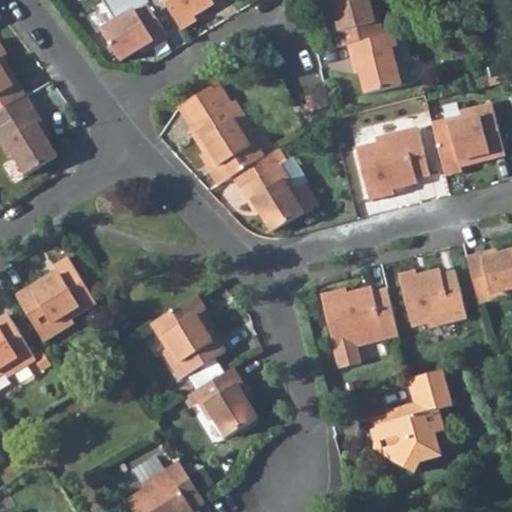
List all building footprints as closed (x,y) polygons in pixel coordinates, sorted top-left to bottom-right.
[(145,0),(142,0),(119,15),(121,18),(102,31),(121,62),(141,50),(143,54),(169,38),(145,0)] [(163,0),(181,30),(197,21),(195,17),(215,5),(212,0),(163,0)] [(331,0),(336,16),(332,18),(340,47),(349,45),(385,35),(376,6),(372,7),(370,0),(331,0)] [(385,35),(349,45),(357,74),(362,73),(367,95),(403,86),(397,63),(402,62),(395,33),(385,35)] [(0,113),(27,97),(3,58),(7,56),(0,43),(0,113)] [(180,108),(193,129),(232,104),(219,84),(180,108)] [(326,92),(305,97),(309,112),(329,106),(326,92)] [(49,135),(27,97),(0,113),(0,141),(10,159),(14,156),(26,176),(58,157),(45,137),(49,135)] [(193,129),(191,130),(215,169),(211,171),(220,186),(234,177),(265,158),(249,132),(253,130),(235,102),(232,104),(193,129)] [(460,167),(505,156),(492,105),(460,113),(461,117),(432,125),(445,176),(461,172),(460,167)] [(376,144),(356,149),(369,200),(394,194),(393,189),(417,183),(416,178),(429,175),(418,128),(375,139),(376,144)] [(265,158),(234,177),(258,215),(262,213),(274,233),(306,213),(293,193),(297,191),(273,153),(265,158)] [(293,193),(306,213),(320,204),(308,184),(297,191),(293,193)] [(497,251),(468,258),(480,303),(509,295),(508,290),(511,289),(511,251),(499,255),(497,251)] [(57,273),(17,298),(45,343),(75,324),(72,320),(98,305),(70,259),(55,268),(57,273)] [(417,272),(399,276),(412,327),(428,323),(429,328),(468,319),(456,272),(442,276),(441,271),(418,276),(417,272)] [(347,290),(322,296),(335,347),(341,369),(362,364),(357,347),(399,336),(387,289),(373,293),(372,288),(348,294),(347,290)] [(167,350),(163,353),(181,382),(189,377),(216,360),(226,354),(202,315),(206,312),(197,297),(152,325),(167,350)] [(0,377),(6,373),(9,378),(35,361),(42,373),(52,366),(42,349),(34,354),(10,315),(0,320),(0,377)] [(189,377),(197,390),(224,373),(216,360),(189,377)] [(211,419),(214,417),(227,438),(259,418),(246,398),(250,395),(233,368),(224,373),(197,390),(194,392),(211,419)] [(411,380),(410,380),(417,405),(420,415),(392,424),(390,417),(371,422),(377,445),(389,441),(396,462),(417,474),(424,463),(444,457),(438,435),(447,432),(441,410),(454,407),(443,370),(411,380)] [(73,380),(80,392),(93,385),(86,373),(73,380)] [(179,385),(184,395),(194,389),(188,380),(179,385)] [(390,417),(392,424),(420,415),(417,405),(389,413),(390,417)] [(217,422),(203,431),(211,445),(225,436),(217,422)] [(380,453),(396,462),(389,441),(377,445),(380,453)] [(133,470),(143,485),(166,471),(156,455),(133,470)] [(146,489),(128,501),(135,511),(195,511),(194,510),(206,502),(180,462),(166,471),(143,485),(146,489)] [(87,474),(95,487),(111,478),(104,465),(87,474)] [(204,468),(192,477),(201,492),(214,483),(204,468)]
